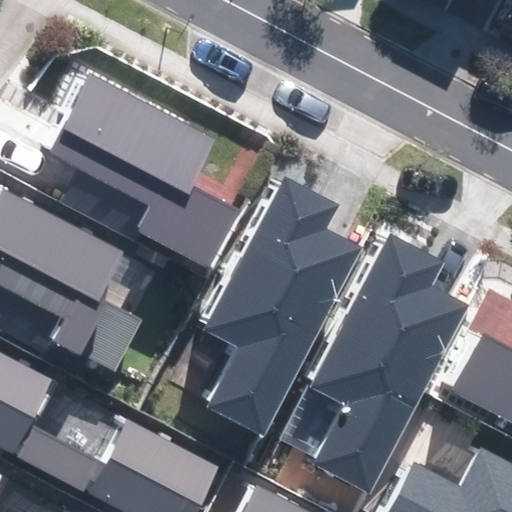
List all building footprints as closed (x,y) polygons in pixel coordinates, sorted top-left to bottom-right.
[(213,140),(92,76),(52,150),(152,203),(138,229),(207,265),(237,209),(189,184),(213,140)] [(335,205),(285,179),(206,326),(243,346),(212,405),(263,432),(361,249),(322,229),(335,205)] [(124,255),(5,192),(0,200),(0,284),(67,319),(56,338),(113,369),(140,320),(101,299),(124,255)] [(441,263),(390,236),(311,383),(349,403),(317,462),(368,489),(466,306),(428,286),(441,263)] [(511,348),(483,333),(453,389),(511,419),(511,348)] [(50,378),(0,351),(0,450),(116,511),(178,511),(180,509),(186,511),(198,511),(222,468),(130,419),(104,467),(24,425),(50,378)] [(415,467),(390,511),(511,511),(511,464),(483,449),(461,491),(415,467)] [(305,511),(256,486),(242,511),(305,511)]
